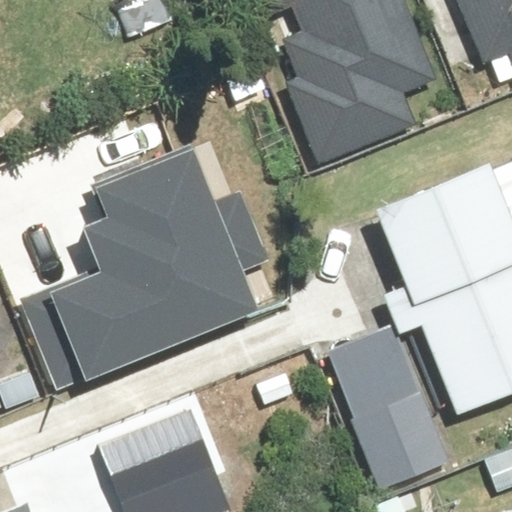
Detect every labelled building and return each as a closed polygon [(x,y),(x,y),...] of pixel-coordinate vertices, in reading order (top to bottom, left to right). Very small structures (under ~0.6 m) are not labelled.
[(274,0),(306,76),(289,83),(320,158),(412,121),(400,92),(439,77),(407,0),(274,0)] [(511,0),(466,0),(490,57),(511,48),(511,0)] [(111,261),(47,287),(84,380),(254,312),(235,263),(257,254),(239,208),(213,218),(188,156),(85,197),(111,261)] [(511,173),(507,158),(380,204),(459,422),(511,403),(511,173)] [(376,314),(309,349),(378,482),(445,447),(376,314)] [(109,426),(82,438),(113,511),(220,511),(275,489),(255,443),(205,465),(182,412),(116,441),(109,426)] [(0,511),(28,511),(22,497),(0,505),(0,511)] [(511,511),(511,499),(437,511),(511,511)]
